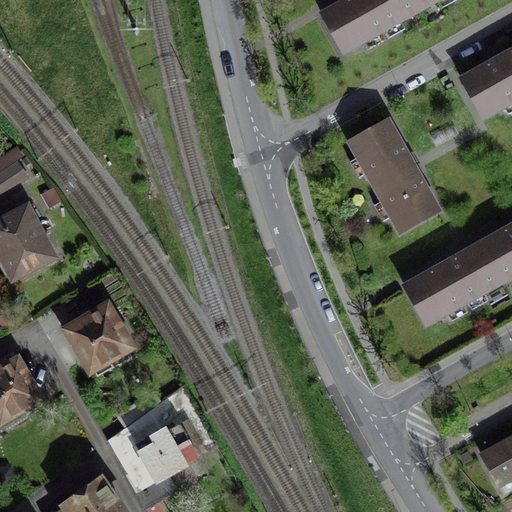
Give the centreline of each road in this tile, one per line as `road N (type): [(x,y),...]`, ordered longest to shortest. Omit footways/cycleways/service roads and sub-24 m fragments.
road 1 (residential): [(263,152),(305,285),(369,419)]
road 2 (residential): [(263,152),(511,15)]
road 3 (residential): [(511,339),(369,419)]
road 4 (residential): [(220,0),(263,152)]
road 5 (residential): [(403,470),(511,411)]
